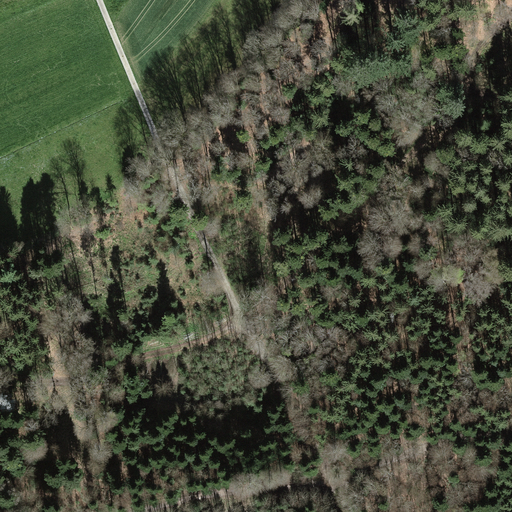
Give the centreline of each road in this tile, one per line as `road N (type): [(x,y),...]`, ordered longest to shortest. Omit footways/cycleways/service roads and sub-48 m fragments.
road 1 (track): [(97,0),(304,452)]
road 2 (track): [(319,480),(511,431)]
road 3 (track): [(125,511),(220,487),(319,480)]
